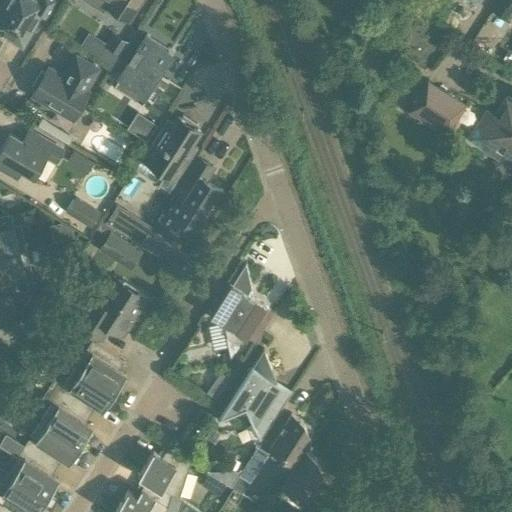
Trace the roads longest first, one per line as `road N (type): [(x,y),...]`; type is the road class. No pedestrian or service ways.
road 1 (residential): [(395,511),(211,0)]
road 2 (residential): [(70,511),(170,353)]
